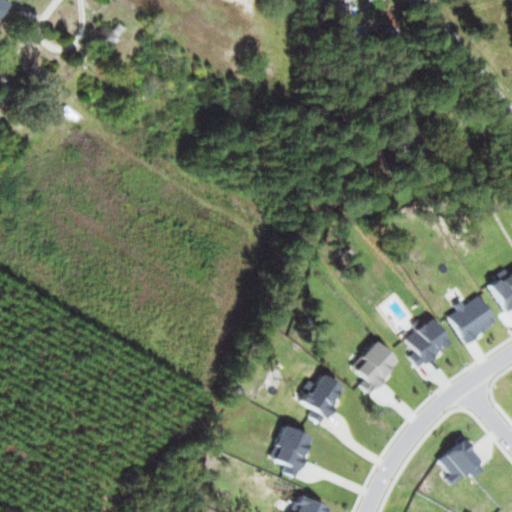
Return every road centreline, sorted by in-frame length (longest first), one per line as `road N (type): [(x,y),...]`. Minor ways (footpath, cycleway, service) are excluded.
road 1 (residential): [(511,347),(415,423),(364,511)]
road 2 (secondary): [(421,0),(511,113)]
